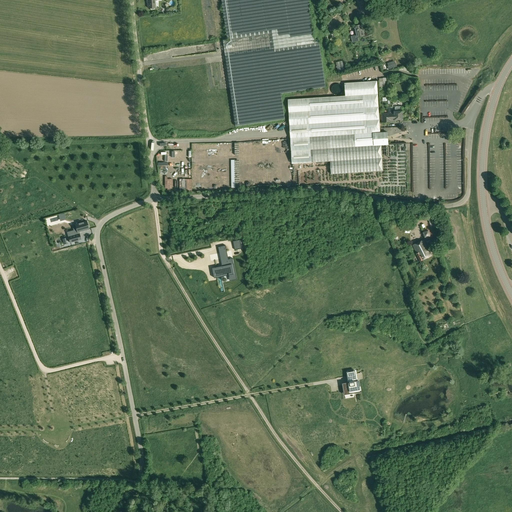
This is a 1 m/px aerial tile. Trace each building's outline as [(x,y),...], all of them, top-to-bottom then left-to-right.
[(147,0),(148,8),(155,7),(155,1),(158,0),(157,0),(147,0)] [(221,0),(227,39),(223,40),(226,63),(235,126),(285,119),(281,93),(326,87),(319,40),(314,40),(308,0),(221,0)] [(356,35),(351,36),(352,42),(358,41),(357,37),(365,35),(362,25),(354,27),(356,35)] [(403,60),(386,65),(387,70),(405,65),(403,60)] [(381,145),(388,144),(388,138),(387,132),(380,132),(380,128),(377,81),(345,83),(345,96),(288,100),(289,116),(292,164),(330,161),(332,174),(383,171),(381,145)] [(382,113),(383,122),(391,122),(391,120),(402,120),(402,111),(401,108),(401,107),(396,107),(395,108),(395,112),(395,113),(382,113)] [(442,223),(437,209),(427,213),(431,227),(442,223)] [(75,224),(78,232),(89,229),(87,221),(75,224)] [(430,228),(422,230),(426,240),(433,237),(430,228)] [(81,240),(79,233),(75,235),(74,231),(67,233),(70,243),(81,240)] [(240,240),(233,241),(235,250),(242,248),(240,240)] [(417,254),(416,254),(420,261),(431,255),(423,240),(413,246),(417,254)] [(223,266),(212,268),(214,278),(215,278),(215,277),(218,276),(221,292),(218,276),(221,275),(220,273),(228,271),(229,274),(228,274),(229,277),(230,280),(233,280),(237,279),(234,264),(233,264),(230,265),(229,263),(228,257),(222,259),(221,259),(222,261),(222,265),(223,264),(223,266)] [(350,384),(343,385),(343,389),(344,389),(345,389),(346,394),(351,393),(350,391),(354,390),(354,392),(360,391),(359,384),(357,385),(356,381),(357,381),(355,371),(347,372),(349,382),(350,382),(350,384)]
